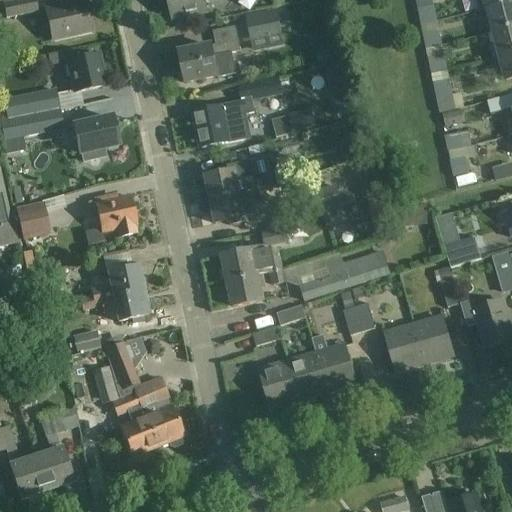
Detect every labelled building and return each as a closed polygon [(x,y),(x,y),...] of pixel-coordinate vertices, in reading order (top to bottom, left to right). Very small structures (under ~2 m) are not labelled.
[(5,19),(37,13),(33,0),(25,0),(2,5),(5,19)] [(167,0),(172,22),(208,15),(204,0),(167,0)] [(511,0),(483,0),(486,9),(511,2),(511,0)] [(68,6),(67,3),(44,8),(51,41),(92,32),(86,2),(68,6)] [(492,33),(511,27),(511,2),(486,9),(492,33)] [(419,10),(422,26),(437,22),(434,7),(419,10)] [(247,23),(251,39),(280,33),(277,16),(247,23)] [(437,22),(422,26),(427,50),(442,46),(437,22)] [(511,27),(492,33),(499,57),(511,53),(511,27)] [(215,47),(213,47),(179,54),(186,85),(237,74),(233,53),(240,52),(235,28),(212,33),(215,47)] [(427,50),(432,75),(448,70),(442,46),(427,50)] [(511,53),(499,57),(505,82),(511,79),(511,53)] [(98,56),(66,63),(73,94),(104,88),(98,56)] [(448,70),(432,75),(440,115),(466,108),(462,93),(453,95),(448,70)] [(242,105),(237,106),(223,109),(223,108),(193,115),(195,127),(197,126),(202,149),(228,144),(226,134),(228,133),(240,130),(238,118),(254,114),(252,101),(281,95),(278,78),(239,86),(242,105)] [(53,90),(30,96),(3,102),(7,121),(20,118),(20,117),(34,115),(57,112),(58,112),(53,90)] [(333,96),(337,115),(352,112),(347,93),(333,96)] [(301,95),(283,101),(286,113),(305,107),(301,95)] [(511,121),(511,109),(501,113),(504,124),(511,121)] [(293,134),(316,128),(312,111),(288,117),(293,134)] [(63,131),(58,112),(57,112),(34,115),(20,117),(20,118),(7,121),(0,122),(4,141),(28,138),(28,139),(63,131)] [(292,133),(288,117),(273,121),(277,137),(292,133)] [(76,143),(68,145),(70,155),(78,153),(79,155),(118,147),(112,118),(82,125),(72,127),(76,143)] [(445,137),(449,154),(464,149),(460,134),(445,137)] [(299,140),(273,146),(276,159),(302,153),(299,140)] [(464,149),(449,154),(453,178),(470,174),(464,149)] [(507,152),(483,158),(487,172),(511,166),(507,152)] [(353,163),(361,200),(381,196),(372,159),(353,163)] [(211,201),(240,195),(236,171),(234,172),(233,167),(218,170),(219,175),(206,178),(211,201)] [(250,180),(253,192),(265,189),(262,177),(250,180)] [(306,219),(329,212),(343,208),(337,187),(300,197),(306,219)] [(255,204),(257,204),(268,202),(265,189),(253,192),(255,204)] [(260,222),(257,204),(255,204),(253,192),(240,195),(211,201),(216,225),(229,223),(230,228),(260,222)] [(95,203),(102,234),(117,231),(118,239),(136,235),(135,227),(136,226),(130,198),(116,201),(116,198),(95,203)] [(22,243),(50,236),(45,215),(66,210),(63,199),(41,204),(42,205),(15,211),(22,243)] [(260,235),(263,249),(269,248),(289,243),(286,229),(260,235)] [(481,262),(475,240),(444,248),(450,270),(481,262)] [(223,257),(228,284),(258,277),(269,275),(283,272),(279,250),(254,255),(253,251),(223,257)] [(298,288),(303,304),(390,277),(383,253),(326,272),(328,278),(298,288)] [(497,276),(511,271),(511,269),(507,253),(492,257),(497,276)] [(121,267),(122,271),(108,274),(110,285),(91,289),(92,296),(90,297),(93,311),(101,309),(100,302),(143,293),(137,268),(131,269),(130,265),(121,267)] [(61,298),(55,299),(50,278),(62,275),(60,268),(49,270),(50,272),(29,276),(37,315),(64,310),(61,298)] [(286,284),(283,272),(269,275),(271,287),(285,284),(286,284)] [(263,303),(258,277),(228,284),(233,309),(263,303)] [(460,305),(453,281),(453,280),(441,284),(448,308),(460,305)] [(143,323),(142,318),(148,317),(143,293),(100,302),(101,309),(103,316),(116,314),(118,324),(132,321),(133,325),(143,323)] [(363,334),(356,309),(355,309),(350,294),(341,297),(346,312),(343,313),(350,338),(363,334)] [(90,297),(80,299),(83,313),(93,311),(90,297)] [(474,301),(460,305),(467,328),(479,324),(486,348),(511,339),(511,334),(502,301),(476,309),(474,301)] [(281,327),(306,319),(302,306),(294,309),(277,315),(281,327)] [(367,306),(356,309),(363,334),(375,331),(367,306)] [(414,326),(425,364),(454,356),(443,318),(414,326)] [(160,345),(170,344),(167,326),(158,327),(160,345)] [(425,364),(414,326),(385,335),(396,373),(425,364)] [(278,329),(252,336),(256,349),(281,341),(278,329)] [(101,350),(96,332),(72,338),(73,341),(55,346),(53,340),(46,342),(50,361),(80,354),(80,355),(101,350)] [(312,341),(317,355),(328,393),(342,389),(343,394),(359,389),(346,346),(328,352),(323,338),(312,341)] [(104,349),(110,368),(119,401),(135,394),(134,391),(139,389),(122,344),(104,349)] [(317,402),(316,396),(328,393),(317,355),(288,364),(300,401),(303,406),(317,402)] [(300,401),(288,364),(260,372),(271,410),(300,401)] [(110,402),(111,404),(119,401),(110,368),(92,373),(101,406),(110,402)] [(135,394),(141,410),(142,411),(168,401),(160,381),(139,389),(134,391),(135,394)] [(141,411),(141,410),(135,394),(119,401),(111,404),(117,419),(140,410),(141,411)] [(142,411),(144,417),(156,449),(167,444),(168,448),(171,449),(180,445),(181,442),(180,439),(182,438),(170,409),(173,408),(170,400),(168,401),(142,411)] [(60,411),(37,419),(44,440),(56,436),(67,432),(61,415),(60,411)] [(156,449),(144,417),(118,428),(131,459),(156,449)] [(36,458),(19,463),(7,428),(0,429),(0,453),(5,452),(9,462),(8,463),(21,502),(32,498),(31,496),(46,491),(36,458)] [(49,453),(36,458),(46,491),(59,486),(60,488),(72,484),(59,447),(48,451),(49,453)] [(483,511),(479,496),(446,505),(448,511),(483,511)] [(405,497),(381,505),(383,511),(406,511),(409,511),(405,497)]
